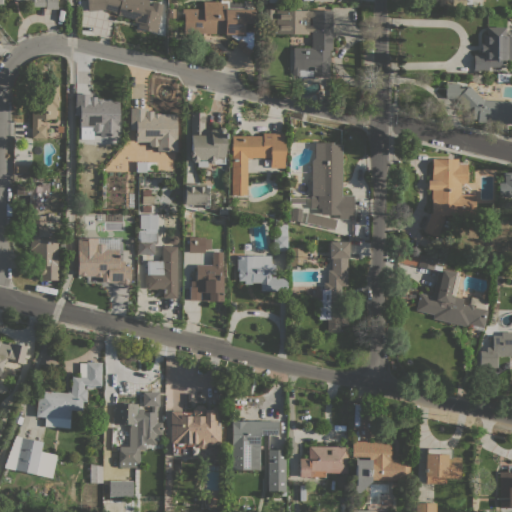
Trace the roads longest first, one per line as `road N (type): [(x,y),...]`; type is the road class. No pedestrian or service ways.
road 1 (residential): [(511,418),(0,294)]
road 2 (residential): [(367,384),(378,339),(379,0)]
road 3 (residential): [(25,55),(62,41),(246,94),(378,121)]
road 4 (residential): [(3,295),(5,85),(25,55)]
road 5 (residential): [(378,121),(511,152)]
